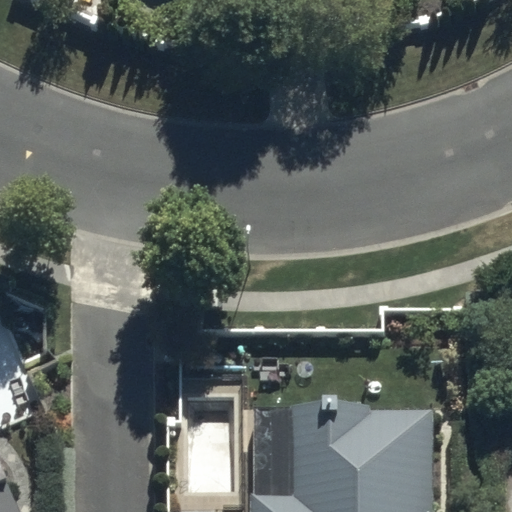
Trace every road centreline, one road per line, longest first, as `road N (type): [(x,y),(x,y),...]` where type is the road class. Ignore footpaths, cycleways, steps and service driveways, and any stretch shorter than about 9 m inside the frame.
road 1 (residential): [(131,180),(301,193),(511,139)]
road 2 (residential): [(126,511),(131,180)]
road 3 (residential): [(0,133),(131,180)]
